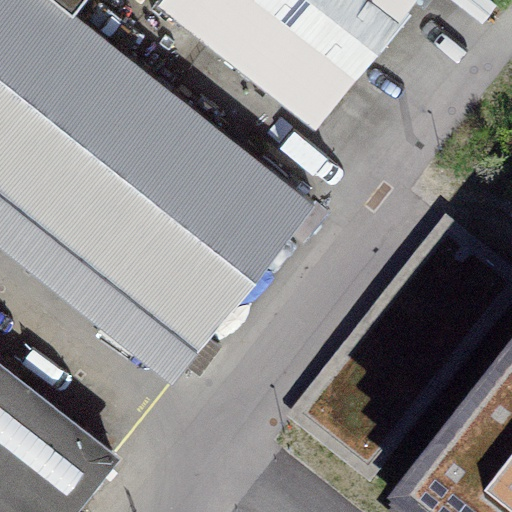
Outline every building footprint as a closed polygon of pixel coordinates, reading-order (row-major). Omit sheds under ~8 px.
[(0,0),(0,184),(195,339),(313,192),(80,10),(87,0),(0,0)] [(164,0),(320,119),(411,0),(164,0)] [(511,271),(455,226),(306,413),(380,472),(511,306),(511,271)] [(61,511),(111,450),(0,361),(0,511),(61,511)] [(511,511),(511,397),(420,511),(511,511)]
